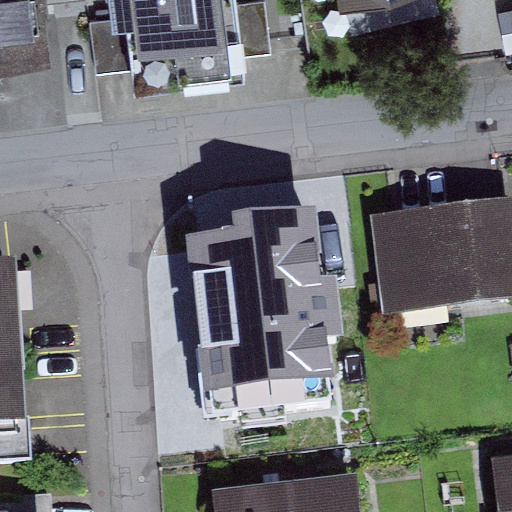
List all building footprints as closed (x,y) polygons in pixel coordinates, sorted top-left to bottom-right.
[(34,0),(0,0),(0,53),(40,48),(34,0)] [(129,0),(140,82),(241,69),(232,0),(129,0)] [(511,270),(506,213),(380,227),(389,311),(511,297),(511,270)] [(257,246),(176,270),(212,392),(292,368),(257,246)] [(0,434),(39,433),(30,259),(0,260),(0,434)] [(220,505),(220,511),(351,511),(349,489),(220,505)] [(0,511),(56,511),(56,501),(0,503),(0,511)]
